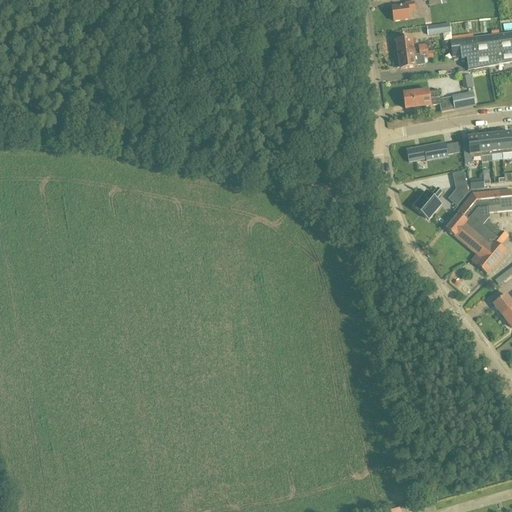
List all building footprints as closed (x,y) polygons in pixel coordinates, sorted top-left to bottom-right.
[(394,23),(410,21),(409,13),(415,12),(414,3),(404,4),(404,6),(391,8),(394,23)] [(426,28),(428,37),(451,34),(450,25),(426,28)] [(511,62),(511,34),(450,42),(452,59),(461,57),(461,61),(467,60),(468,71),(511,62)] [(412,40),(396,42),(393,44),(394,53),(398,55),(398,57),(419,54),(418,50),(413,51),(412,40)] [(450,41),(444,42),(442,42),(443,51),(451,50),(450,41)] [(428,53),(428,52),(427,45),(418,46),(418,50),(419,54),(428,53)] [(428,53),(419,54),(419,57),(420,60),(433,59),(432,52),(428,52),(428,53)] [(398,57),(398,58),(395,60),(396,69),(400,70),(415,68),(414,58),(419,57),(419,54),(398,57)] [(429,93),(429,91),(403,95),(405,111),(431,107),(441,106),(439,91),(429,93)] [(454,112),(476,108),(473,93),(451,97),(454,112)] [(502,155),(511,153),(511,144),(511,134),(500,135),(502,155)] [(500,135),(489,136),(491,156),(502,155),(500,135)] [(480,157),(491,156),(489,136),(478,137),(480,157)] [(469,158),(480,157),(478,137),(467,138),(469,158)] [(432,140),(402,145),(404,157),(421,155),(421,157),(443,153),(441,143),(432,144),(432,140)] [(455,192),(450,199),(459,207),(468,195),(466,186),(455,188),(455,192)] [(441,207),(435,202),(442,194),(437,189),(430,197),(426,194),(413,208),(423,217),(423,219),(426,221),(427,221),(428,222),(441,207)] [(493,227),(490,224),(491,223),(488,221),(489,219),(489,214),(511,212),(511,202),(511,191),(472,195),(457,214),(458,215),(446,231),(454,238),(476,256),(471,263),(487,276),(506,252),(500,248),(509,238),(503,232),(502,233),(499,231),(500,230),(494,226),(493,227)] [(511,299),(510,301),(507,296),(493,306),(503,318),(511,311),(511,299)] [(511,311),(503,318),(511,330),(511,311)]
